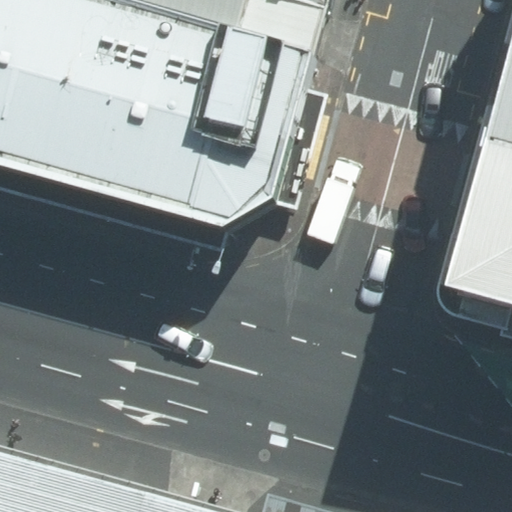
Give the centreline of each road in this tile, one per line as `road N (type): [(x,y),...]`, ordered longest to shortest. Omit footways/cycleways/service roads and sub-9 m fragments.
road 1 (residential): [(324,392),(431,0)]
road 2 (secondary): [(0,301),(324,392)]
road 3 (secondary): [(324,392),(511,446)]
